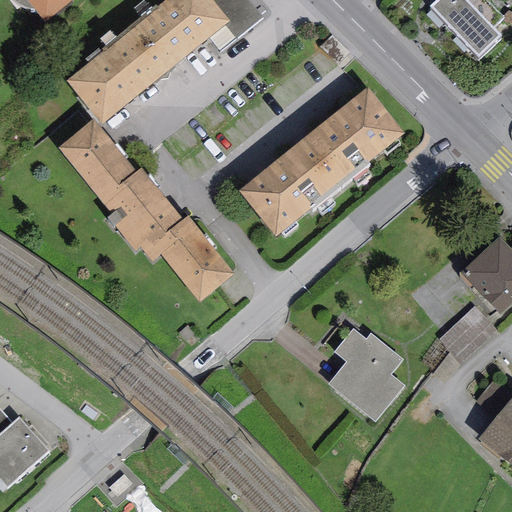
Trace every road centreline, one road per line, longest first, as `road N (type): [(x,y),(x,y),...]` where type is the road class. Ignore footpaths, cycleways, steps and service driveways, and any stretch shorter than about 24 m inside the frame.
road 1 (residential): [(39,511),(220,344),(467,137)]
road 2 (residential): [(467,137),(329,0)]
